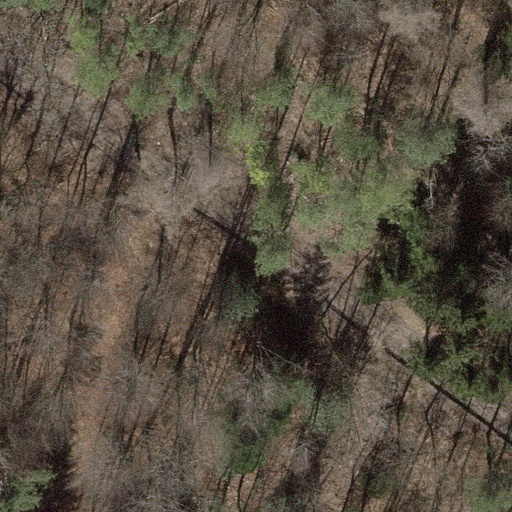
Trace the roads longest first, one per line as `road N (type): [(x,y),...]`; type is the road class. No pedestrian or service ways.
road 1 (track): [(511,436),(0,58)]
road 2 (motorway): [(0,249),(511,87)]
